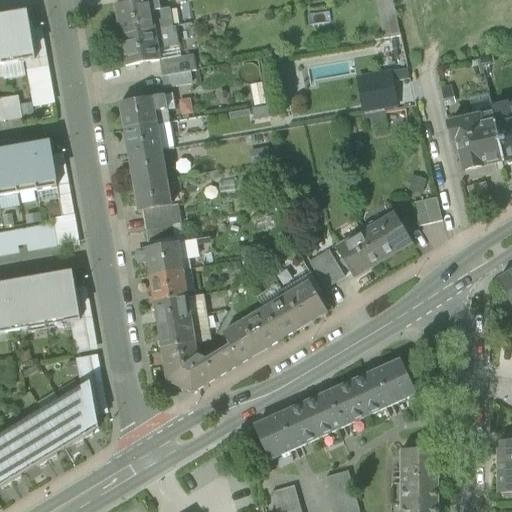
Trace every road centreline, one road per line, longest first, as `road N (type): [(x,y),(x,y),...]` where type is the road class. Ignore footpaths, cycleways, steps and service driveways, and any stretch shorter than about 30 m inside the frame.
road 1 (residential): [(144,449),(130,411),(56,0)]
road 2 (residential): [(426,300),(464,357),(465,511)]
road 3 (tertiary): [(276,390),(426,300)]
road 4 (tertiary): [(155,471),(276,390)]
road 5 (tertiary): [(276,390),(212,410),(144,449)]
